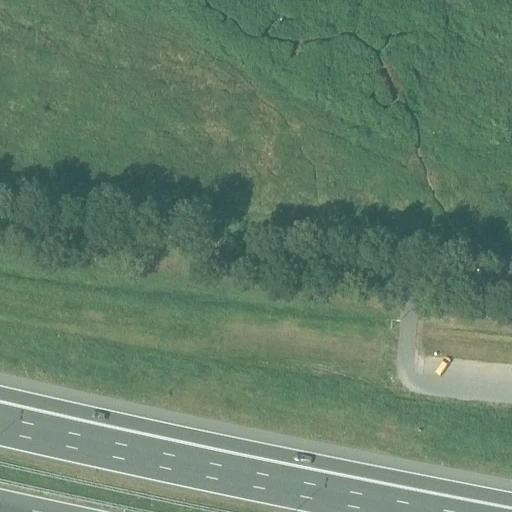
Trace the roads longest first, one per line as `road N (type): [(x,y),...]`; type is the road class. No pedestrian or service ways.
road 1 (motorway): [(450,511),(0,417)]
road 2 (track): [(0,233),(425,286)]
